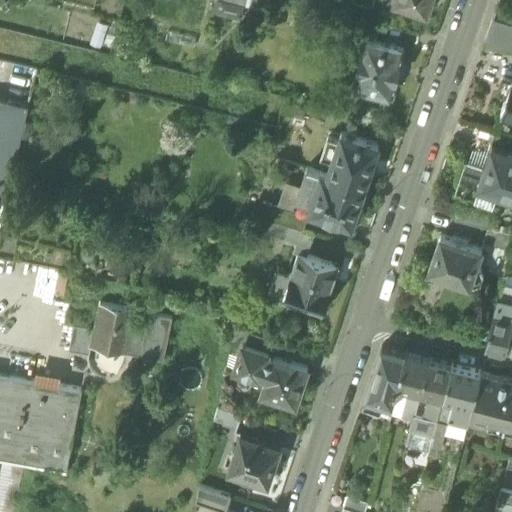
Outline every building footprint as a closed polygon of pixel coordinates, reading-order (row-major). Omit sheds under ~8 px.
[(216,0),(213,11),(241,18),(244,5),(243,5),(222,0),(216,0)] [(393,0),(393,2),(428,13),(432,0),(393,0)] [(483,47),(510,54),(511,46),(511,24),(493,19),(483,47)] [(197,36),(168,29),(165,40),(194,47),(197,36)] [(354,84),(393,93),(404,48),(365,38),(362,51),(351,48),(346,69),(357,72),(354,84)] [(511,79),(511,80),(503,77),(498,92),(506,95),(501,110),(511,114),(511,79)] [(0,188),(8,191),(22,132),(24,120),(28,105),(0,98),(0,188)] [(281,111),(303,117),(307,105),(285,99),(281,111)] [(204,122),(185,118),(182,132),(200,137),(204,122)] [(22,132),(28,134),(32,132),(34,125),(31,122),(24,120),(22,132)] [(332,159),(327,172),(365,185),(379,143),(357,135),(356,134),(353,132),(349,131),(346,132),(342,130),(339,139),(328,135),(321,156),(332,159)] [(485,165),(491,149),(474,143),(468,159),(485,165)] [(491,149),(485,165),(478,185),(496,191),(511,196),(511,151),(492,144),(491,149)] [(492,201),(496,191),(478,185),(485,165),(468,159),(466,159),(456,188),(492,201)] [(359,203),(365,185),(327,172),(307,166),(301,183),(297,197),(311,201),(309,208),(310,209),(352,223),(354,217),(359,219),(364,204),(359,203)] [(297,197),(301,183),(286,178),(277,204),(292,209),(297,197)] [(263,199),(259,213),(291,223),(303,227),(308,214),(307,214),(292,209),(277,204),(263,199)] [(455,218),(488,227),(489,227),(493,211),(459,203),(455,218)] [(256,227),(286,237),(291,223),(259,213),(256,227)] [(303,227),(291,223),(286,237),(297,241),(296,245),(301,247),(299,251),(307,254),(314,231),(303,227)] [(511,246),(511,232),(489,227),(488,227),(483,240),(511,249),(511,246)] [(470,283),(474,285),(481,283),(484,274),(481,267),(477,266),(483,248),(441,234),(429,270),(470,284),(470,283)] [(283,297),(323,310),(338,264),(307,254),(299,251),(283,297)] [(117,279),(126,280),(130,260),(122,258),(117,279)] [(511,285),(511,274),(505,274),(502,284),(511,285)] [(511,285),(502,284),(495,312),(511,316),(511,285)] [(137,352),(164,358),(172,316),(141,309),(138,326),(132,325),(135,308),(100,301),(94,330),(92,343),(93,344),(127,350),(128,345),(138,347),(137,352)] [(505,349),(511,324),(511,316),(495,312),(487,344),(505,349)] [(74,325),(71,338),(92,343),(94,330),(74,325)] [(251,350),(273,357),(274,355),(279,339),(235,325),(232,338),(246,343),(252,345),(251,350)] [(71,338),(69,351),(89,355),(92,343),(71,338)] [(262,369),(268,371),(273,357),(251,350),(252,345),(246,343),(238,365),(261,373),(262,369)] [(393,403),(398,383),(406,351),(382,345),(362,405),(381,412),(385,400),(393,403)] [(398,383),(421,389),(429,357),(406,351),(398,383)] [(274,355),(273,357),(268,371),(267,375),(262,391),(279,397),(277,401),(291,406),(292,401),(296,402),(308,366),(274,355)] [(421,389),(430,391),(444,394),(452,363),(429,357),(421,389)] [(452,363),(444,394),(467,400),(475,368),(452,363)] [(468,419),(469,417),(480,370),(475,368),(467,400),(462,418),(468,419)] [(36,370),(34,381),(60,385),(62,375),(36,370)] [(511,377),(480,370),(469,417),(488,422),(490,415),(511,421),(511,377)] [(0,457),(29,463),(67,470),(82,390),(60,385),(34,381),(0,374),(0,457)] [(415,412),(421,389),(398,383),(393,403),(391,410),(414,416),(415,412)] [(438,418),(444,394),(430,391),(424,414),(438,418)] [(462,418),(467,400),(444,394),(438,418),(448,420),(450,414),(462,418)] [(215,417),(238,424),(242,412),(218,404),(215,417)] [(411,428),(434,434),(438,418),(424,414),(415,412),(414,416),(411,428)] [(464,437),(468,419),(462,418),(450,414),(448,420),(446,432),(464,437)] [(448,420),(438,418),(434,434),(444,437),(446,432),(448,420)] [(432,445),(434,434),(411,428),(410,434),(409,438),(432,445)] [(252,480),(265,485),(266,482),(269,482),(282,444),(241,430),(228,469),(253,477),(252,480)] [(0,477),(0,511),(13,511),(23,465),(4,461),(0,477)] [(196,498),(217,505),(222,490),(200,482),(196,498)] [(495,510),(504,511),(511,511),(511,490),(501,488),(495,510)] [(231,493),(222,490),(217,505),(224,507),(226,508),(231,493)] [(347,494),(344,506),(363,511),(364,511),(368,500),(347,494)]
